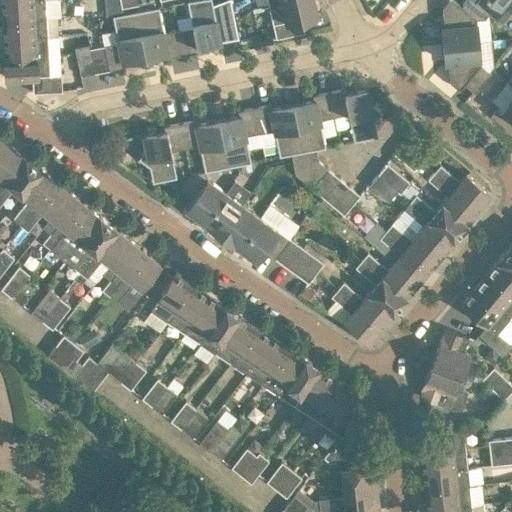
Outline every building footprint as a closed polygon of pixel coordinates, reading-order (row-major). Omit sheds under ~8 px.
[(1,20),(45,17),(45,16),(60,15),(59,0),(12,0),(0,1),(1,20)] [(220,41),(212,3),(211,0),(190,0),(187,1),(193,27),(178,31),(183,55),(199,52),(198,47),(220,43),(220,41)] [(220,0),(212,3),(220,41),(238,38),(234,18),(230,0),(220,0)] [(312,0),(293,0),(268,6),(276,39),(304,33),(301,19),(316,15),(312,0)] [(489,13),(475,2),(472,0),(465,0),(461,6),(453,0),(447,0),(442,7),(444,27),(440,27),(442,44),(478,41),(476,19),(485,18),(488,14),(489,13)] [(499,6),(504,0),(476,0),(475,2),(489,13),(488,14),(495,19),(503,9),(499,6)] [(183,55),(178,31),(164,34),(158,7),(135,12),(144,58),(165,54),(166,58),(183,55)] [(123,62),(144,58),(135,12),(112,16),(118,42),(103,45),(108,70),(124,67),(123,62)] [(2,39),(46,36),(45,17),(1,20),(2,39)] [(4,58),(47,56),(46,36),(2,39),(4,58)] [(478,41),(442,44),(444,62),(447,62),(449,82),(459,90),(464,84),(473,91),(490,72),(480,64),(478,41)] [(89,49),(90,48),(89,44),(74,48),(76,56),(80,76),(94,73),(89,49)] [(94,73),(108,70),(103,45),(90,48),(89,49),(94,73)] [(47,56),(4,58),(5,78),(31,76),(32,93),(61,91),(60,74),(48,75),(47,56)] [(328,92),(333,117),(347,114),(353,141),(377,136),(374,121),(381,112),(370,103),(367,89),(345,94),(344,89),(328,92)] [(319,120),(333,117),(328,92),(312,96),(313,101),(292,105),(302,151),(315,149),(325,147),(319,120)] [(511,96),(502,109),(498,106),(490,116),(510,132),(511,129),(511,96)] [(278,156),(290,154),(302,151),(292,105),(271,109),(270,104),(254,108),(259,132),(262,146),(276,143),(278,156)] [(239,116),(218,120),(227,167),(240,164),(250,162),(245,134),(259,132),(254,108),(238,111),(239,116)] [(227,167),(218,120),(197,125),(196,120),(179,123),(185,148),(199,145),(204,171),(205,171),(227,167)] [(171,151),(185,148),(179,123),(163,126),(164,131),(142,136),(145,149),(137,159),(149,167),(152,182),(176,177),(171,151)] [(401,144),(421,161),(429,151),(410,135),(401,144)] [(0,157),(10,145),(0,137),(0,157)] [(413,170),(421,161),(401,144),(393,154),(413,170)] [(0,188),(25,157),(10,145),(0,157),(0,188)] [(295,175),(318,161),(315,149),(302,151),(290,154),(295,175)] [(20,193),(40,169),(25,157),(0,188),(0,203),(13,187),(20,193)] [(311,188),(327,169),(318,161),(295,175),(311,188)] [(251,169),(250,162),(240,164),(241,171),(251,169)] [(377,174),(396,190),(397,189),(399,191),(408,181),(386,163),(377,174)] [(434,172),(477,208),(490,193),(466,174),(459,182),(440,165),(434,172)] [(20,224),(55,181),(40,169),(20,193),(28,199),(12,218),(20,224)] [(321,197),(336,176),(327,169),(311,188),(321,197)] [(206,178),(205,171),(204,171),(192,173),(193,176),(180,191),(191,199),(185,208),(203,221),(225,191),(206,178)] [(465,223),(477,208),(434,172),(428,180),(445,195),(440,202),(465,223)] [(387,201),(396,190),(377,174),(368,185),(387,201)] [(333,207),(349,187),(336,176),(321,197),(333,207)] [(51,217),(70,193),(55,181),(20,224),(28,231),(43,211),(51,217)] [(349,187),(333,207),(343,215),(359,195),(349,187)] [(220,235),(242,204),(225,191),(203,221),(207,223),(206,225),(220,235)] [(50,248),(84,204),(70,193),(51,217),(42,228),(49,233),(42,242),(50,248)] [(465,223),(440,202),(432,211),(414,196),(409,202),(453,238),(465,223)] [(441,252),(453,238),(409,202),(404,208),(423,224),(416,232),(441,252)] [(65,260),(99,216),(84,204),(50,248),(65,260)] [(238,246),(259,216),(242,204),(220,235),(234,244),(234,243),(238,246)] [(65,260),(80,272),(114,228),(99,216),(65,260)] [(274,259),(289,238),(259,216),(238,246),(256,259),(263,250),(274,259)] [(416,282),(429,267),(385,231),(375,223),(363,238),(374,247),(391,261),(416,282)] [(441,252),(416,232),(410,240),(390,224),(385,231),(429,267),(441,252)] [(102,274),(129,240),(114,228),(80,272),(88,278),(91,274),(96,277),(99,272),(102,274)] [(286,268),(301,247),(289,238),(274,259),(286,268)] [(110,296),(144,252),(129,240),(102,274),(108,279),(100,288),(110,296)] [(511,271),(511,246),(510,245),(498,260),(511,271)] [(298,276),(313,256),(301,247),(286,268),(298,276)] [(0,250),(0,274),(14,257),(2,248),(0,250)] [(144,252),(110,296),(127,309),(136,299),(126,291),(132,282),(140,288),(159,264),(144,252)] [(313,256),(298,276),(308,283),(323,262),(313,256)] [(416,282),(391,261),(382,271),(364,256),(361,261),(404,297),(416,282)] [(511,295),(511,271),(498,260),(485,274),(511,295)] [(392,311),(404,297),(361,261),(356,267),(373,281),(365,289),(392,311)] [(0,287),(11,297),(26,277),(29,274),(17,265),(0,287)] [(166,321),(190,284),(174,274),(150,310),(166,321)] [(509,318),(511,314),(511,295),(485,274),(473,289),(509,318)] [(26,277),(11,297),(21,304),(36,285),(26,277)] [(392,311),(365,289),(359,297),(342,283),(336,290),(380,326),(392,311)] [(182,331),(206,295),(190,284),(166,321),(182,331)] [(41,319),(59,297),(48,288),(30,311),(41,319)] [(461,304),(487,325),(510,343),(511,340),(511,321),(509,318),(473,289),(461,304)] [(368,341),(380,326),(336,290),(330,297),(350,314),(344,321),(368,341)] [(63,291),(59,297),(63,300),(67,294),(63,291)] [(198,342),(222,305),(206,295),(182,331),(198,342)] [(59,297),(41,319),(52,327),(69,305),(59,297)] [(214,352),(238,316),(222,305),(198,342),(214,352)] [(230,363),(254,326),(238,316),(214,352),(230,363)] [(511,345),(510,343),(487,325),(479,335),(487,343),(502,356),(511,345)] [(246,373),(270,337),(254,326),(230,363),(246,373)] [(92,327),(78,337),(85,347),(100,337),(92,327)] [(431,363),(462,374),(462,373),(471,377),(477,362),(466,358),(469,351),(462,348),(466,337),(445,329),(443,335),(442,335),(431,363)] [(54,343),(74,359),(82,348),(61,333),(54,343)] [(262,384),(286,347),(270,337),(246,373),(262,384)] [(120,381),(136,361),(110,342),(95,362),(107,371),(120,381)] [(81,364),(74,359),(54,343),(45,355),(72,375),(80,366),(81,364)] [(278,394),(302,358),(286,347),(262,384),(278,394)] [(130,354),(136,360),(141,353),(135,348),(130,354)] [(107,371),(95,362),(87,356),(81,364),(80,366),(100,381),(107,371)] [(293,405),(318,368),(302,358),(278,394),(293,405)] [(136,361),(120,381),(130,388),(145,368),(136,361)] [(455,391),(462,374),(431,363),(421,390),(422,390),(419,397),(434,403),(428,417),(456,421),(459,412),(465,395),(455,391)] [(93,390),(100,381),(80,366),(72,375),(93,390)] [(511,389),(511,385),(492,367),(481,379),(486,383),(497,394),(503,400),(511,389)] [(309,415),(334,379),(318,368),(293,405),(309,415)] [(151,405),(166,385),(156,377),(141,397),(151,405)] [(325,426),(349,389),(334,379),(309,415),(325,426)] [(497,394),(486,383),(477,392),(489,403),(497,394)] [(166,385),(151,405),(161,412),(176,392),(166,385)] [(349,389),(325,426),(341,436),(365,400),(349,389)] [(181,426),(195,408),(184,400),(170,419),(181,426)] [(195,408),(181,426),(191,434),(205,415),(195,408)] [(231,427),(238,432),(246,422),(239,417),(231,427)] [(457,428),(456,421),(428,417),(430,432),(418,433),(420,454),(464,449),(462,432),(462,428),(457,428)] [(210,451),(227,428),(215,419),(198,443),(210,451)] [(227,428),(210,451),(219,458),(238,432),(231,427),(229,425),(227,428)] [(504,460),(511,459),(511,437),(501,438),(504,460)] [(490,462),(504,460),(501,438),(488,440),(490,462)] [(340,487),(375,483),(373,464),(347,467),(344,441),(333,443),(334,449),(327,449),(320,457),(327,461),(336,460),(336,468),(328,469),(329,486),(340,487)] [(239,473),(253,454),(245,447),(230,466),(239,473)] [(422,472),(466,468),(464,449),(420,454),(422,472)] [(253,454),(239,473),(249,481),(267,459),(257,450),(253,454)] [(276,488),(291,469),(281,461),(266,480),(276,488)] [(424,491),(468,486),(466,468),(422,472),(424,491)] [(291,469),(276,488),(285,496),(300,476),(291,469)] [(313,509),(377,503),(375,483),(340,487),(341,496),(318,497),(315,500),(298,487),(282,508),(287,511),(310,511),(312,509),(313,509)] [(426,510),(470,505),(468,486),(424,491),(426,510)] [(378,511),(377,503),(313,509),(313,511),(378,511)]
